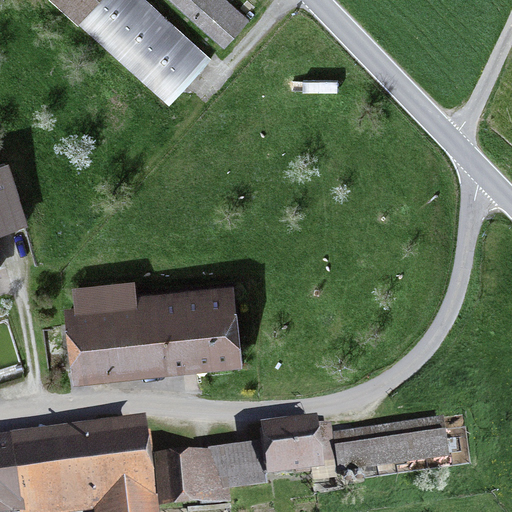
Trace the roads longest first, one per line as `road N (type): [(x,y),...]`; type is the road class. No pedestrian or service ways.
road 1 (residential): [(0,416),(79,406),(229,416),(361,396),(400,372),(442,322),(459,281),(481,173)]
road 2 (tertiary): [(457,146),(317,0)]
road 3 (unclassified): [(457,146),(511,27)]
